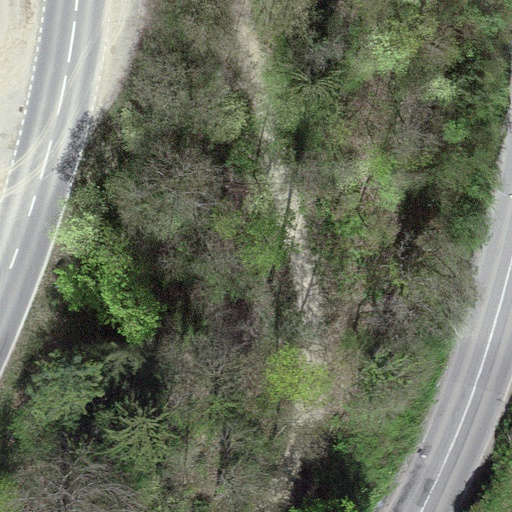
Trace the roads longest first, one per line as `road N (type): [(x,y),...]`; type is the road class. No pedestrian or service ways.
road 1 (tertiary): [(75,0),(67,68),(0,294)]
road 2 (primary): [(417,511),(486,358),(511,251)]
